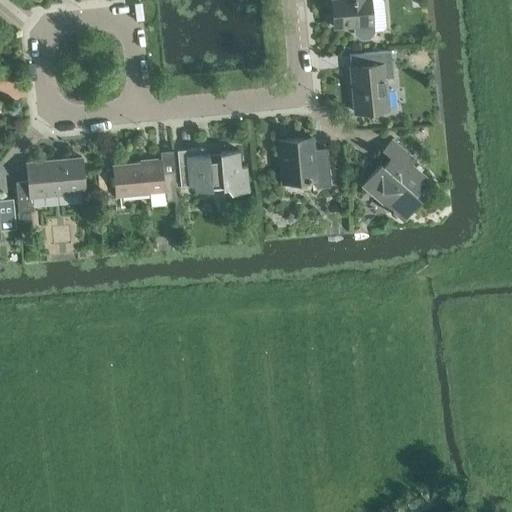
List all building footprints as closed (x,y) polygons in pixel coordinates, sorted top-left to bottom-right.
[(373,31),(372,19),(369,0),(332,0),(334,27),(354,25),(355,32),(361,37),(368,37),(373,31)] [(390,50),(349,54),(355,112),(388,108),(385,77),(393,76),(390,50)] [(278,140),(282,182),(315,179),(315,187),(331,186),(327,148),(313,149),(312,137),(278,140)] [(419,200),(414,196),(429,179),(411,164),(415,160),(391,139),(381,150),(390,157),(380,168),(377,166),(361,184),(403,220),(419,200)] [(239,150),(207,153),(206,151),(206,150),(205,149),(204,148),(202,147),(200,147),(177,149),(180,186),(194,184),(195,189),(226,186),(230,192),(249,190),(247,166),(241,166),(239,150)] [(15,181),(18,211),(31,210),(30,197),(85,192),(81,157),(26,162),(28,180),(15,181)] [(165,204),(164,200),(177,199),(175,171),(162,173),(161,161),(112,166),(115,195),(150,192),(151,206),(165,204)] [(105,170),(95,171),(96,190),(106,189),(105,170)] [(20,213),(20,225),(30,224),(29,213),(20,213)] [(460,504),(447,481),(434,488),(447,511),(460,504)] [(406,502),(407,503),(392,511),(415,511),(432,503),(426,492),(406,502)]
